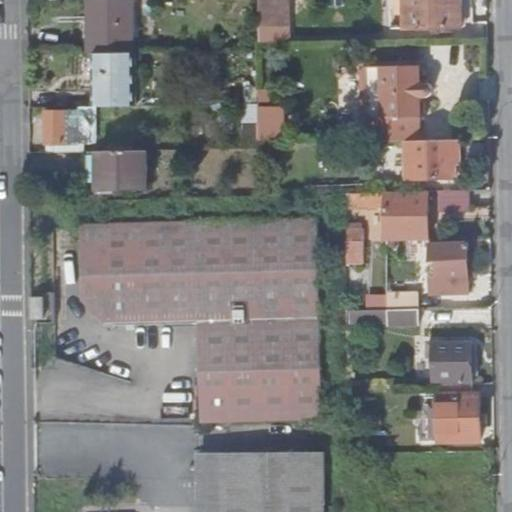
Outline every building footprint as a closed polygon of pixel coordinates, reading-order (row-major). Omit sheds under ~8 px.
[(94,52),(134,52),(133,0),(91,0),(92,53),(94,52)] [(407,0),(408,27),(464,27),(463,0),(407,0)] [(259,8),(259,24),(265,24),(265,34),(284,34),(285,8),(259,8)] [(136,105),(135,52),(134,52),(94,52),(95,106),(136,105)] [(382,117),(423,117),(428,117),(428,100),(436,92),(436,88),(432,85),(427,84),(423,84),(422,68),(364,68),(365,117),(382,117)] [(246,118),(260,119),(259,137),(286,138),(287,105),(246,104),(246,118)] [(64,112),(47,112),(48,144),(87,143),(86,134),(81,135),(80,110),(64,110),(64,112)] [(382,141),(423,141),(423,117),(382,117),(382,141)] [(463,157),(462,140),(409,143),(409,180),(457,178),(457,157),(463,157)] [(149,151),(91,151),(92,191),(149,190),(149,151)] [(473,190),(440,191),(440,212),(473,210),(473,190)] [(431,241),(430,191),(388,192),(388,209),(389,241),(431,241)] [(347,209),(388,209),(388,192),(347,193),(347,209)] [(148,224),(148,324),(199,323),(203,421),(324,419),(318,219),(148,224)] [(109,325),(148,324),(148,224),(81,226),(83,301),(109,325)] [(348,226),(348,263),(366,262),(365,226),(348,226)] [(469,244),(432,244),(432,262),(438,262),(438,276),(430,276),(430,294),(470,294),(469,244)] [(390,311),(422,310),(422,294),(389,294),(390,311)] [(33,298),(33,319),(46,319),(46,298),(33,298)] [(422,310),(390,311),(390,326),(422,326),(422,310)] [(436,345),(436,381),(474,381),(473,344),(436,345)] [(474,384),(445,385),(445,397),(439,397),(441,441),(482,440),(482,396),(474,395),(474,384)] [(220,511),(324,511),(324,455),(220,456),(220,511)]
